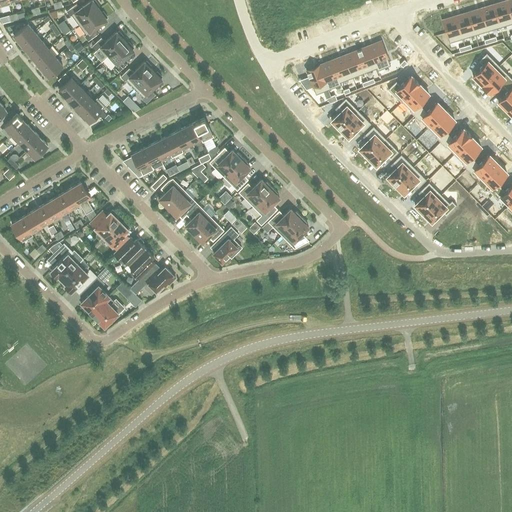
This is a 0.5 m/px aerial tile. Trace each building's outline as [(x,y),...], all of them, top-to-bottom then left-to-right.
[(76,3),(66,10),(70,15),(71,15),(78,24),(80,23),(99,9),(97,6),(99,5),(95,0),(93,0),(92,0),(90,0),(80,8),(76,3)] [(367,0),(346,0),(352,17),(370,11),(367,0)] [(386,0),(368,0),(372,11),(388,7),(386,0)] [(511,18),(506,0),(494,4),(500,26),(511,22),(511,18)] [(330,4),(317,8),(323,26),(335,23),(330,4)] [(494,4),(481,8),(488,30),(500,26),(494,4)] [(316,8),(301,13),(308,32),(322,27),(316,8)] [(481,8),(468,12),(475,34),(488,30),(481,8)] [(101,12),(99,9),(80,23),(78,24),(86,34),(84,35),(88,40),(98,33),(95,28),(107,19),(106,18),(107,17),(103,11),(101,12)] [(468,12),(455,16),(462,38),(475,34),(468,12)] [(455,16),(443,19),(449,42),(462,38),(455,16)] [(281,18),(259,25),(263,36),(285,29),(281,18)] [(21,43),(34,32),(27,24),(13,36),(21,43)] [(285,30),(264,38),(267,46),(289,40),(285,30)] [(101,37),(92,45),(96,50),(97,49),(98,49),(99,47),(107,56),(125,40),(122,38),(124,37),(119,31),(117,32),(116,31),(105,41),(101,37)] [(28,52),(42,40),(34,32),(21,43),(28,52)] [(35,60),(49,48),(42,40),(28,52),(35,60)] [(127,43),(125,40),(107,56),(116,65),(114,67),(113,68),(117,73),(126,64),(122,60),(133,50),(132,49),(134,47),(129,42),(127,43)] [(381,40),(369,45),(378,69),(390,64),(381,40)] [(81,50),(84,48),(79,42),(74,46),(78,52),(81,50)] [(369,45),(356,50),(365,72),(376,67),(377,69),(378,69),(369,45)] [(41,68),(56,56),(49,48),(35,60),(41,68)] [(356,50),(344,55),(352,76),(365,72),(356,50)] [(483,63),(472,74),(480,83),(499,65),(487,52),(479,60),(483,63)] [(344,55),(331,60),(341,84),(341,83),(340,81),(352,76),(344,55)] [(63,65),(56,56),(41,68),(49,77),(63,65)] [(331,60),(319,65),(328,88),(341,84),(331,60)] [(145,62),(144,61),(133,72),(129,67),(120,76),(125,80),(126,79),(135,88),(153,70),(152,69),(150,68),(152,66),(147,61),(145,62)] [(319,65),(307,69),(307,71),(308,76),(309,75),(316,93),(328,88),(319,65)] [(499,65),(480,83),(489,92),(500,81),(504,85),(511,77),(499,65)] [(153,70),(135,88),(143,97),(142,98),(146,103),(155,94),(151,89),(162,79),(161,78),(162,76),(157,71),(155,73),(154,71),(153,70)] [(396,80),(388,88),(402,101),(402,100),(420,83),(411,73),(400,84),(396,80)] [(65,96),(66,98),(81,84),(79,82),(73,76),(59,90),(65,96)] [(508,89),(497,100),(506,109),(511,102),(511,77),(504,85),(508,89)] [(420,83),(402,100),(402,101),(410,109),(409,109),(414,114),(423,106),(419,102),(429,92),(420,83)] [(81,84),(66,98),(71,102),(74,106),(88,91),(86,93),(84,90),(80,86),(81,84)] [(77,109),(81,113),(98,98),(97,97),(94,101),(90,97),(92,95),(91,95),(88,91),(74,106),(77,109)] [(339,112),(332,119),(336,123),(334,124),(339,129),(358,110),(346,97),(337,105),(342,109),(339,112)] [(99,99),(98,98),(81,113),(83,115),(89,121),(105,106),(99,99)] [(386,109),(377,100),(373,105),(382,114),(386,109)] [(423,106),(414,114),(419,119),(420,118),(428,127),(446,109),(437,100),(426,110),(423,106)] [(446,109),(428,127),(436,135),(435,136),(440,141),(449,133),(445,129),(455,118),(446,109)] [(358,110),(339,129),(343,133),(344,132),(348,136),(355,129),(358,126),(363,130),(371,122),(358,110)] [(4,126),(12,134),(25,121),(17,113),(4,126)] [(204,117),(193,123),(203,142),(213,136),(204,117)] [(12,134),(19,141),(32,129),(25,121),(12,134)] [(183,128),(192,145),(202,140),(203,142),(193,123),(183,128)] [(367,140),(359,147),(363,151),(362,153),(366,157),(386,138),(373,125),(365,133),(369,137),(367,140)] [(449,133),(440,141),(445,146),(446,145),(454,153),(472,135),(463,126),(452,136),(449,133)] [(183,128),(173,133),(183,152),(182,149),(192,145),(183,128)] [(26,151),(27,150),(40,137),(32,129),(19,141),(17,143),(26,151)] [(173,133),(163,138),(172,157),(183,152),(173,133)] [(472,135),(454,153),(463,161),(462,162),(467,167),(475,159),(471,155),(482,145),(472,135)] [(40,137),(27,150),(35,158),(48,145),(40,137)] [(163,138),(153,143),(161,160),(171,155),(172,157),(163,138)] [(386,138),(366,157),(371,161),(372,160),(376,164),(383,157),(386,154),(390,158),(399,150),(386,138)] [(428,151),(418,142),(414,146),(423,156),(428,151)] [(153,143),(143,148),(153,169),(151,165),(161,160),(153,143)] [(132,153),(143,174),(153,169),(143,148),(132,153)] [(209,162),(223,176),(243,157),(237,151),(235,153),(232,149),(223,158),(218,153),(209,162)] [(209,159),(211,157),(208,152),(198,157),(201,163),(202,163),(209,159)] [(475,159),(467,167),(471,172),(474,169),(482,178),(498,162),(489,152),(478,163),(475,159)] [(394,168),(387,175),(391,179),(390,181),(394,185),(414,166),(401,153),(393,161),(397,165),(394,168)] [(441,165),(429,153),(425,158),(437,170),(441,165)] [(195,163),(191,157),(186,159),(187,161),(189,165),(195,163)] [(246,181),(241,176),(250,168),(247,164),(248,162),(243,157),(223,176),(237,190),(246,181)] [(498,162),(482,178),(491,186),(488,189),(493,194),(501,186),(497,182),(508,171),(498,162)] [(202,163),(201,163),(189,169),(196,175),(200,171),(205,166),(202,163)] [(174,173),(179,171),(177,166),(176,164),(171,167),(174,173)] [(414,166),(394,185),(398,189),(400,188),(404,192),(411,185),(414,182),(418,186),(426,178),(414,166)] [(163,173),(158,179),(160,183),(167,177),(163,173)] [(165,204),(168,207),(185,190),(173,178),(168,180),(162,186),(167,190),(159,198),(160,199),(159,200),(164,205),(165,204)] [(155,189),(160,184),(160,183),(158,179),(151,185),(155,189)] [(239,192),(252,205),(272,186),(266,180),(264,182),(261,179),(252,187),(248,182),(239,192)] [(422,196),(415,203),(419,207),(417,209),(422,213),(441,194),(429,181),(421,189),(425,193),(422,196)] [(81,182),(71,188),(80,204),(90,219),(96,213),(88,200),(91,198),(81,182)] [(501,186),(493,194),(497,198),(499,197),(507,205),(511,200),(511,182),(505,189),(501,186)] [(279,197),(276,194),(278,192),(272,186),(252,205),(261,214),(256,220),(261,225),(275,210),(271,206),(279,197)] [(71,188),(61,194),(71,210),(80,204),(71,188)] [(229,203),(236,195),(229,189),(222,198),(229,203)] [(184,208),(189,212),(198,203),(185,190),(168,207),(171,210),(169,211),(175,216),(176,215),(177,216),(184,208)] [(51,199),(61,216),(71,210),(61,194),(51,199)] [(441,194),(422,213),(426,217),(427,216),(432,220),(439,213),(442,210),(446,215),(457,204),(452,199),(449,202),(441,194)] [(41,205),(51,222),(61,216),(51,199),(41,205)] [(192,231),(194,234),(208,220),(211,217),(202,208),(198,203),(189,212),(193,217),(185,225),(186,225),(185,227),(190,232),(192,231)] [(41,227),(51,222),(41,205),(32,211),(41,227)] [(268,221),(282,235),(301,216),(295,210),(294,212),(291,208),(281,216),(277,212),(268,221)] [(459,220),(452,227),(460,234),(463,231),(465,232),(468,230),(465,228),(471,223),(467,219),(471,215),(463,208),(455,216),(459,220)] [(103,217),(99,213),(90,222),(103,236),(100,240),(99,239),(99,240),(119,220),(116,217),(118,215),(113,209),(107,215),(105,217),(103,217)] [(22,217),(32,233),(41,227),(32,211),(22,217)] [(307,221),(301,216),(282,235),(294,248),(306,242),(300,235),(309,227),(305,223),(307,221)] [(22,217),(12,223),(21,239),(23,242),(33,235),(32,233),(22,217)] [(128,237),(124,233),(130,227),(124,221),(122,223),(119,220),(104,236),(116,248),(125,240),(128,237)] [(212,225),(208,220),(194,234),(197,236),(196,237),(201,243),(202,241),(203,242),(211,235),(215,239),(224,230),(216,221),(212,225)] [(229,255),(231,258),(242,247),(234,238),(239,234),(231,226),(220,236),(224,240),(212,252),(222,263),(229,255)] [(129,237),(126,240),(125,240),(116,248),(117,249),(113,253),(119,259),(121,256),(124,259),(127,262),(144,245),(143,244),(144,241),(140,238),(138,239),(137,238),(133,241),(129,237)] [(58,275),(62,279),(78,264),(69,255),(72,252),(64,243),(54,253),(60,260),(57,263),(58,263),(51,270),(57,276),(58,275)] [(155,262),(151,258),(154,255),(151,252),(152,250),(148,246),(146,247),(144,245),(127,262),(132,268),(136,271),(133,273),(138,278),(152,265),(155,262)] [(82,281),(87,287),(97,277),(91,271),(89,269),(86,272),(78,264),(62,279),(66,283),(65,284),(71,291),(78,284),(79,284),(82,281)] [(152,265),(138,278),(129,287),(135,293),(147,281),(158,292),(168,282),(169,283),(176,277),(165,266),(159,272),(152,265)] [(88,308),(93,313),(110,296),(100,286),(103,283),(97,277),(87,287),(92,291),(81,301),(83,303),(81,304),(87,310),(88,308)] [(127,297),(133,292),(123,282),(117,287),(127,297)] [(114,300),(110,296),(93,313),(98,318),(97,320),(102,325),(104,324),(105,325),(118,312),(111,304),(114,300)]
